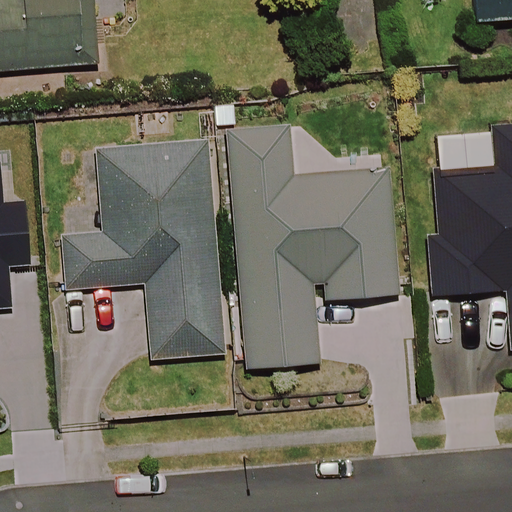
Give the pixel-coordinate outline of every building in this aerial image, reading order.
[(0,0),(0,73),(91,66),(85,0),(0,0)] [(511,0),(471,0),(472,20),(511,19),(511,0)] [(511,355),(511,129),(491,131),(494,170),(434,174),(438,241),(431,241),(435,299),(504,294),(508,356),(511,355)] [(291,181),(288,130),(226,134),(244,370),(313,365),(309,302),(391,296),(381,174),(291,181)] [(220,357),(206,147),(96,154),(102,239),(61,242),(64,295),(142,290),(146,362),(220,357)]
